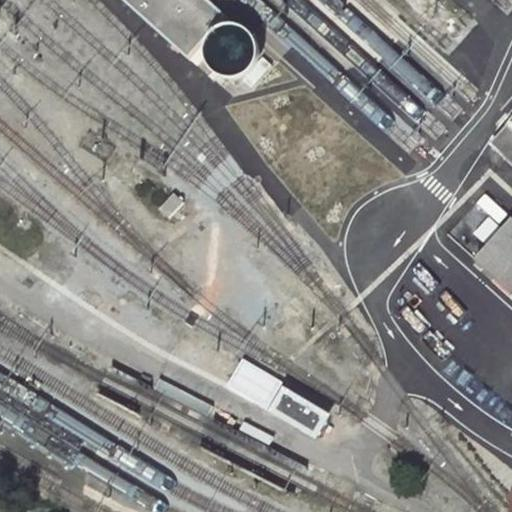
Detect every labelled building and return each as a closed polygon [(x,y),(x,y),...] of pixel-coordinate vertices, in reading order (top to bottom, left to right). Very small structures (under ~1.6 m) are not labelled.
[(134,0),(196,54),(234,13),(219,0),(134,0)] [(223,40),(222,43),(221,46),(222,53),(223,56),(226,61),(228,64),(234,67),(240,68),(247,68),(255,63),(259,58),(261,52),(261,45),(257,36),(253,32),(247,29),(237,28),(231,31),(225,36),(223,40)] [(511,124),(496,142),(511,157),(511,124)] [(511,224),(478,261),(511,291),(511,224)] [(428,341),(450,315),(399,270),(376,296),(428,341)] [(462,343),(445,371),(467,385),(485,357),(462,343)] [(264,382),(234,366),(227,379),(257,395),(264,382)] [(204,401),(161,378),(155,389),(197,412),(204,401)] [(286,386),(272,409),(318,438),(332,415),(286,386)] [(225,421),(251,436),(252,433),(279,447),(284,437),(231,410),(225,421)]
